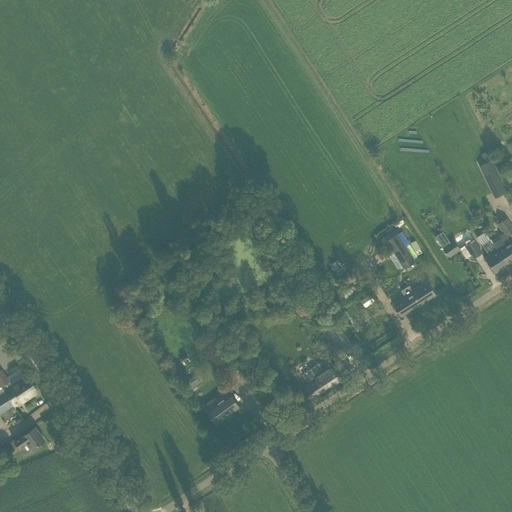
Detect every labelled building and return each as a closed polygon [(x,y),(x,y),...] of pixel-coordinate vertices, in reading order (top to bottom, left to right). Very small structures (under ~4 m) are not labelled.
[(491,161),(480,166),(495,197),(506,192),(491,161)] [(511,262),(511,244),(510,242),(507,237),(511,234),(511,226),(506,218),(497,224),(503,233),(500,235),(501,237),(492,242),(508,265),(511,262)] [(450,243),(443,232),(435,237),(448,258),(460,250),(454,241),(450,243)] [(396,234),(386,241),(387,242),(404,269),(414,262),(396,234)] [(482,253),(473,240),(465,246),(471,255),(474,259),(482,253)] [(482,245),(489,256),(485,259),(495,274),(508,265),(492,242),(491,240),(482,245)] [(471,255),(465,246),(460,249),(467,258),(471,255)] [(436,295),(430,287),(427,282),(412,291),(408,285),(399,290),(404,296),(392,304),(401,318),(436,295)] [(365,306),(373,302),(370,296),(362,299),(365,306)] [(333,321),(324,328),(332,340),(342,353),(352,346),(342,333),(333,321)] [(309,384),(302,388),(311,402),(312,401),(319,397),(318,395),(331,387),(331,386),(334,385),(342,379),(337,371),(333,365),(316,376),(311,368),(307,371),(306,370),(304,371),(303,372),(304,373),(303,374),(309,384)] [(28,377),(26,378),(23,374),(9,383),(1,370),(0,370),(0,385),(2,388),(15,406),(37,391),(28,377)] [(190,389),(200,382),(197,378),(187,385),(190,389)] [(14,407),(15,406),(2,388),(1,389),(1,390),(0,390),(0,414),(13,406),(14,407)] [(214,405),(206,411),(209,415),(216,425),(240,407),(233,398),(230,394),(224,398),(214,405)] [(35,427),(16,441),(20,446),(18,448),(23,454),(26,452),(28,455),(34,451),(32,449),(44,440),(35,427)]
